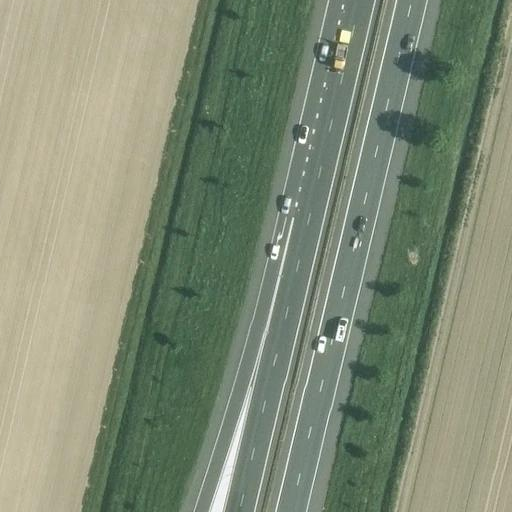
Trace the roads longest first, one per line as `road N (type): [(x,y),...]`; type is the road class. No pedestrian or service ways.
road 1 (track): [(455,0),(335,511)]
road 2 (motorway): [(291,511),(411,0)]
road 3 (track): [(125,511),(241,0)]
road 4 (motorway): [(307,221),(201,511)]
road 5 (motorway): [(307,221),(239,511)]
road 6 (motorway): [(359,0),(307,221)]
